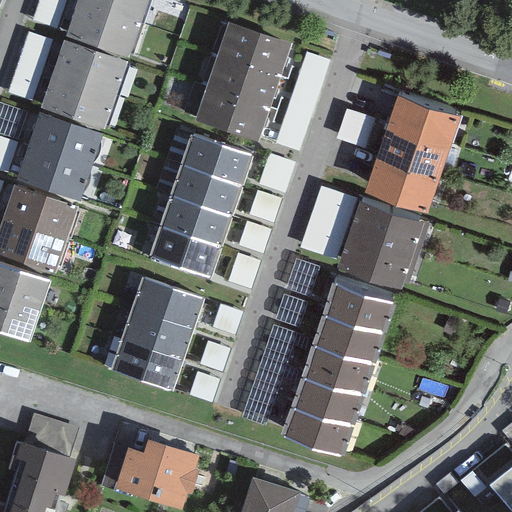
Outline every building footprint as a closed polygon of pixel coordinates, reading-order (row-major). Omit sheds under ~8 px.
[(80,0),(75,0),(65,30),(129,51),(139,20),(80,0)] [(80,0),(139,20),(146,0),(80,0)] [(228,16),(216,52),(279,73),(290,37),(228,16)] [(63,35),(51,71),(115,92),(127,56),(63,35)] [(27,38),(14,100),(38,105),(50,43),(27,38)] [(330,58),(306,50),(275,141),(299,149),(330,58)] [(216,52),(205,84),(268,104),(279,73),(216,52)] [(51,71),(41,103),(104,123),(115,92),(51,71)] [(396,79),(385,116),(448,137),(461,102),(396,79)] [(205,84),(195,115),(258,136),(268,104),(205,84)] [(39,107),(27,143),(91,164),(103,128),(39,107)] [(347,109),(339,139),(367,146),(375,116),(347,109)] [(385,116),(375,146),(437,168),(448,137),(385,116)] [(189,128),(179,159),(241,179),(251,148),(189,128)] [(0,141),(0,173),(6,175),(14,145),(0,141)] [(27,143),(16,174),(80,195),(91,164),(27,143)] [(375,146),(364,177),(427,199),(437,168),(375,146)] [(295,160),(269,151),(259,182),(285,190),(295,160)] [(179,159),(169,189),(231,209),(241,179),(179,159)] [(14,179),(2,214),(65,236),(78,201),(14,179)] [(281,196),(258,188),(249,213),(273,221),(281,196)] [(169,189),(159,220),(221,240),(231,209),(169,189)] [(358,189),(348,222),(419,246),(429,216),(422,214),(423,210),(358,189)] [(2,214),(0,219),(0,249),(55,267),(65,236),(2,214)] [(271,226),(247,218),(239,244),(263,251),(271,226)] [(159,220),(149,250),(211,270),(221,240),(159,220)] [(348,222),(337,255),(402,277),(402,275),(408,278),(419,246),(348,222)] [(261,258),(237,250),(227,279),(251,287),(261,258)] [(0,257),(0,291),(40,304),(50,273),(0,257)] [(331,270),(321,302),(385,322),(395,290),(331,270)] [(141,272),(130,306),(193,326),(204,294),(141,272)] [(0,291),(0,325),(30,335),(40,304),(0,291)] [(244,308),(220,301),(211,326),(236,334),(244,308)] [(321,302),(311,332),(375,352),(385,322),(321,302)] [(130,306),(120,335),(183,356),(193,326),(130,306)] [(311,332),(301,362),(365,382),(375,352),(311,332)] [(120,335),(110,365),(173,386),(183,356),(120,335)] [(230,346),(207,338),(199,362),(222,369),(230,346)] [(301,362),(292,391),(356,412),(365,382),(301,362)] [(220,377),(197,369),(189,393),(212,401),(220,377)] [(292,391),(282,421),(346,442),(356,412),(292,391)] [(199,447),(147,431),(143,444),(128,440),(115,481),(182,503),(187,487),(190,488),(199,462),(194,461),(199,447)] [(76,448),(20,432),(17,443),(14,442),(8,461),(15,463),(4,499),(0,497),(0,511),(50,511),(59,484),(64,485),(76,448)] [(486,486),(491,483),(511,509),(511,508),(511,449),(505,441),(472,468),(486,486)] [(301,485),(252,470),(238,511),(302,511),(309,492),(299,489),(301,485)] [(463,511),(458,505),(452,511),(440,495),(418,511),(463,511)]
